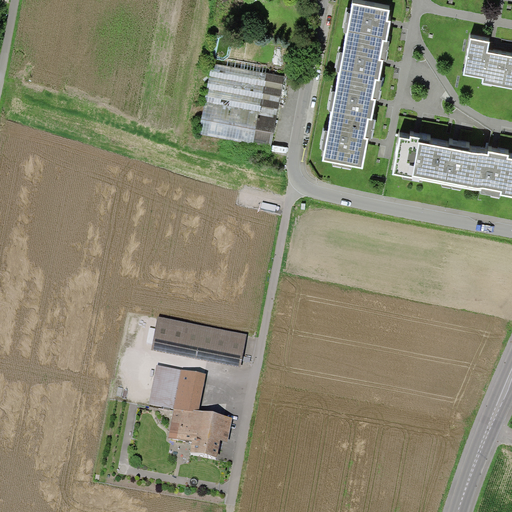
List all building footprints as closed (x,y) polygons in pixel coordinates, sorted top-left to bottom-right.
[(391,4),(371,0),(344,0),(316,155),(362,163),(366,140),(374,100),(381,59),(388,23),(391,4)] [(487,41),(469,38),(462,74),(483,78),(482,84),(511,89),(511,56),(492,53),(485,52),(487,41)] [(268,65),(231,58),(229,67),(212,64),(199,134),(271,148),(285,75),(267,72),(268,65)] [(416,137),(396,133),(389,172),(511,193),(511,153),(491,150),(455,144),(416,137)] [(248,337),(159,321),(153,356),(241,372),(248,337)] [(206,378),(156,368),(149,404),(174,409),(167,442),(194,447),(192,458),(217,463),(225,420),(199,415),(206,378)]
